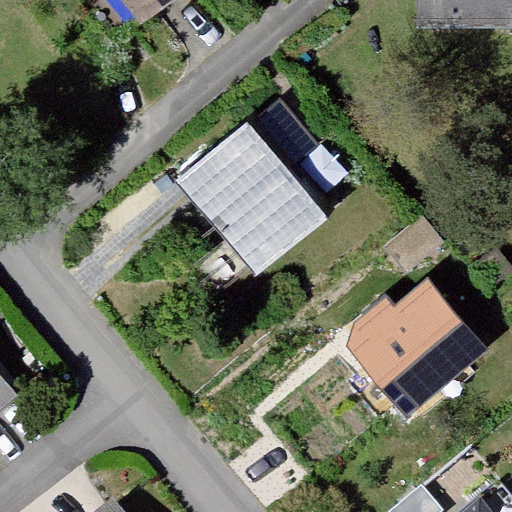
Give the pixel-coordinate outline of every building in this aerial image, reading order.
[(105,0),(132,32),(170,0),(105,0)] [(511,0),(411,0),(412,28),(511,31),(511,0)] [(322,177),(340,160),(281,97),(263,114),(322,177)] [(285,171),(250,129),(170,190),(249,284),(319,231),(276,177),(285,171)] [(422,281),(341,355),(403,432),(483,359),(422,281)] [(0,415),(10,407),(0,393),(0,415)] [(393,511),(435,511),(416,491),(393,511)]
